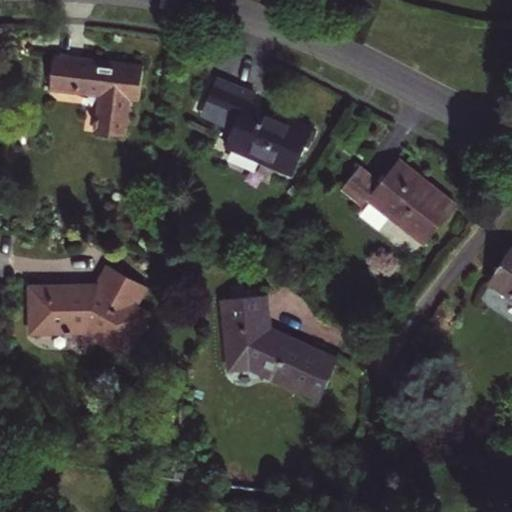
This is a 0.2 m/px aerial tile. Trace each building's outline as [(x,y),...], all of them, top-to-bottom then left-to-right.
[(143,62),(121,59),(121,63),(54,55),(50,87),(79,91),(80,87),(101,90),(96,130),(124,134),(128,96),(140,97),(143,62)] [(313,126),(261,104),(251,99),(255,91),(218,75),(207,100),(221,107),(216,119),(233,126),(226,143),(293,172),(313,126)] [(207,100),(202,112),(216,119),(221,107),(207,100)] [(351,109),(338,134),(353,142),(366,117),(351,109)] [(457,202),(399,156),(381,179),(360,163),(343,184),(364,200),(367,197),(425,242),(457,202)] [(511,243),(490,279),(511,293),(511,243)] [(148,284),(109,263),(99,282),(30,284),(30,328),(86,327),(129,351),(151,312),(137,303),(148,284)] [(322,394),(339,358),(268,326),(264,292),(226,296),(233,366),(253,363),(322,394)]
